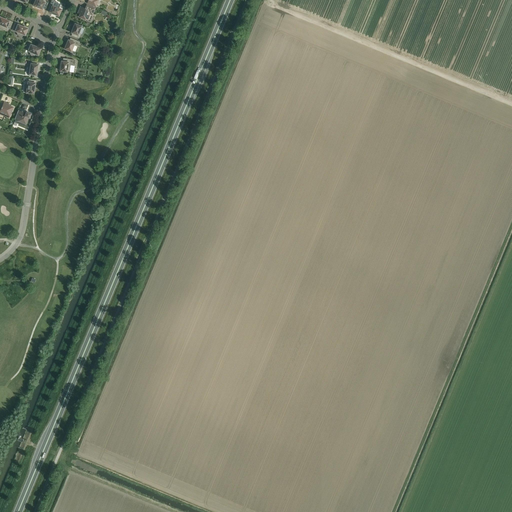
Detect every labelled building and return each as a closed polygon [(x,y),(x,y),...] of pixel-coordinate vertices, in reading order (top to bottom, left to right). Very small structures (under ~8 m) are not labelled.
[(49,2),(44,0),(35,0),(33,6),(35,7),(35,8),(40,10),(40,9),(43,10),(44,7),(46,8),(49,2)] [(49,13),(51,14),(56,16),(59,17),(62,9),(59,8),(60,4),(56,3),(55,4),(50,2),(48,9),(50,10),(49,13)] [(86,4),(84,8),(80,6),(77,13),(80,14),(79,18),(88,21),(90,15),(92,16),(96,8),(86,4)] [(9,20),(0,17),(0,16),(0,27),(1,28),(2,28),(3,28),(4,28),(4,27),(7,29),(8,27),(10,28),(13,22),(9,20)] [(22,35),(26,36),(29,28),(18,24),(15,22),(12,29),(15,30),(14,32),(17,33),(18,34),(18,35),(19,36),(20,36),(21,36),(22,35)] [(71,30),(71,31),(70,33),(73,34),(72,36),(79,39),(81,34),(79,33),(82,26),(74,23),(73,26),(73,25),(71,30)] [(64,49),(71,53),(74,46),(78,47),(80,42),(71,38),(70,40),(68,39),(67,42),(66,42),(64,47),(65,47),(64,49)] [(35,55),(38,56),(42,48),(31,44),(28,43),(26,49),(28,50),(27,52),(30,53),(30,54),(31,55),(32,56),(33,56),(34,56),(35,55)] [(61,61),(60,63),(59,69),(60,69),(59,71),(68,73),(68,72),(69,72),(70,65),(73,66),(74,60),(64,58),(64,61),(61,61)] [(32,61),(32,63),(30,63),(30,66),(29,67),(28,68),(28,69),(28,70),(28,71),(29,71),(28,75),(37,76),(39,65),(39,62),(32,61)] [(29,79),(28,81),(27,81),(27,85),(26,85),(25,86),(25,87),(25,88),(25,89),(26,90),(26,93),(34,95),(36,83),(36,80),(29,79)] [(9,105),(9,104),(4,102),(2,107),(0,106),(0,114),(8,118),(9,118),(14,107),(9,105)] [(23,126),(24,124),(26,125),(29,118),(29,119),(32,113),(27,111),(26,112),(25,111),(25,112),(22,111),(22,112),(18,110),(14,120),(18,121),(17,123),(23,126)]
